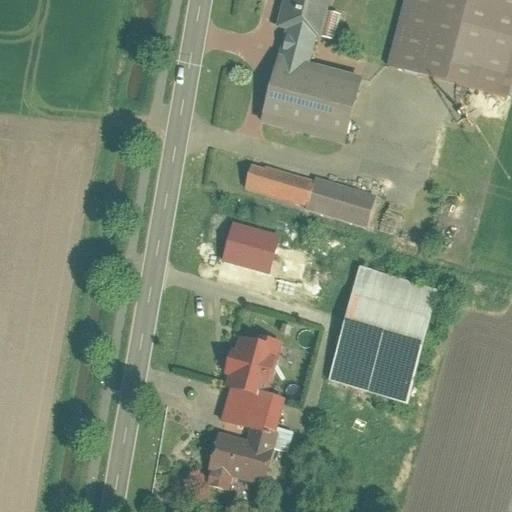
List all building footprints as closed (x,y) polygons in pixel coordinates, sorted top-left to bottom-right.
[(320,42),(330,0),(284,0),(276,31),(320,42)] [(511,46),(511,0),(395,0),(378,68),(498,99),(511,46)] [(353,77),(271,54),(253,121),(335,143),(353,77)] [(246,194),(377,228),(385,197),(254,163),(246,194)] [(242,227),(232,261),(274,273),(284,240),(242,227)] [(441,294),(360,271),(328,384),(409,407),(441,294)] [(280,351),(245,341),(222,422),(274,436),(283,404),(267,399),(280,351)] [(272,453),(222,439),(208,488),(230,495),(233,482),(261,490),(272,453)]
